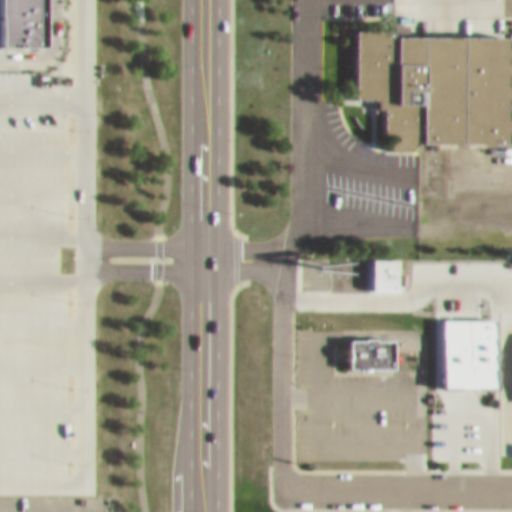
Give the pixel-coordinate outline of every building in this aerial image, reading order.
[(492,136),(492,26),(401,26),(401,21),(344,21),(344,89),(372,89),(372,124),(379,124),(379,135),(492,136)] [(64,66),(39,66),(39,87),(64,87),(64,66)] [(392,289),(392,249),(361,249),(361,289),(392,289)] [(484,379),(485,310),(431,309),(430,378),(484,379)] [(335,361),(388,361),(388,330),(335,329),(335,361)]
